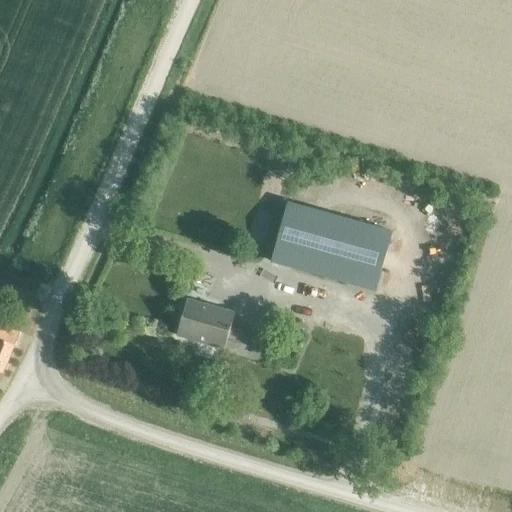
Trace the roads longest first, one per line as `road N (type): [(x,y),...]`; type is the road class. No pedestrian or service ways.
road 1 (unclassified): [(21,380),(190,0)]
road 2 (unclassified): [(396,511),(149,436),(21,380)]
